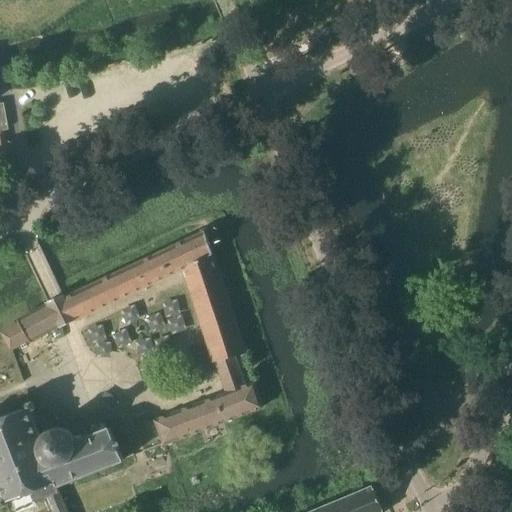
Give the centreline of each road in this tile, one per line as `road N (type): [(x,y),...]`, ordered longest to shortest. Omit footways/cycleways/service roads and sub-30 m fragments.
road 1 (residential): [(429,511),(259,93)]
road 2 (residential): [(259,93),(458,0)]
road 3 (residential): [(454,511),(511,380)]
